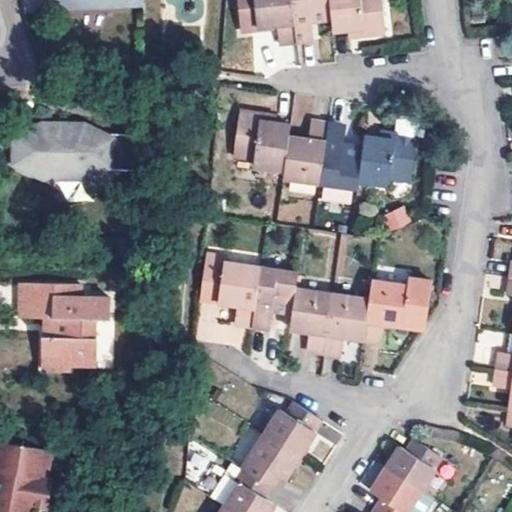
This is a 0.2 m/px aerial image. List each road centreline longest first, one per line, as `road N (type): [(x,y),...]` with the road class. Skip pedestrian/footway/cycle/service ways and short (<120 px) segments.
road 1 (residential): [(450,64),(482,163),(459,303),(435,368),(376,417)]
road 2 (residential): [(450,64),(281,79)]
road 3 (residential): [(376,417),(259,378),(222,354)]
